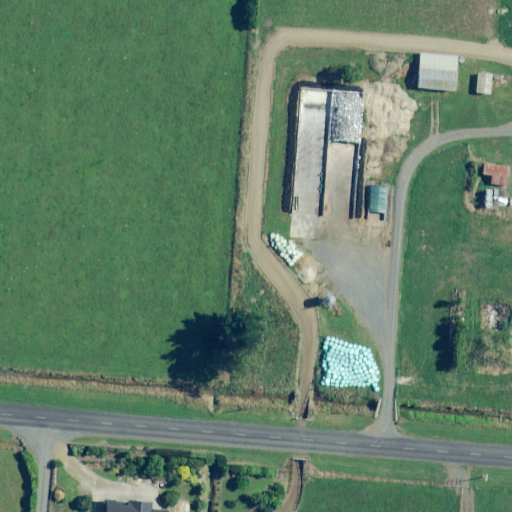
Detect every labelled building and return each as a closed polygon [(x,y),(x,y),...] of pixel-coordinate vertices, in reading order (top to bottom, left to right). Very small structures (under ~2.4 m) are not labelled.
[(457,57),(420,54),(417,88),(454,91),(457,57)] [(490,74),(477,74),(476,93),(489,94),(490,74)] [(362,93),(331,91),(325,194),(356,196),(362,93)] [(509,167),(483,164),(482,174),(491,175),(490,184),(507,186),(509,167)] [(385,187),(370,185),(368,197),(384,198),(385,187)] [(511,205),(511,201),(499,200),(498,209),(482,208),(478,243),(511,245),(511,210),(511,205)] [(148,511),(149,503),(112,500),(110,511),(148,511)]
